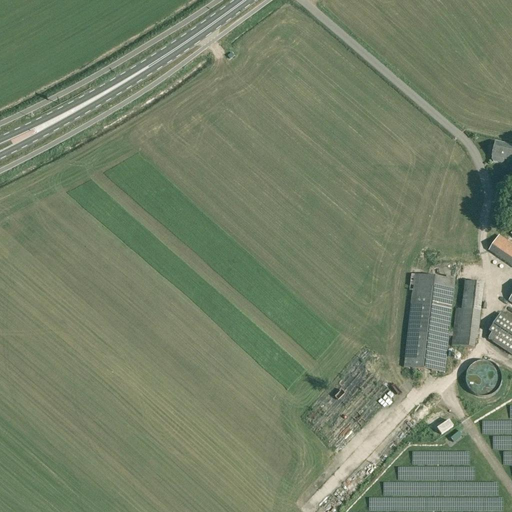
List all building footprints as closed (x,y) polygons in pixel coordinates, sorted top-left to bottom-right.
[(511,146),(494,143),(491,157),(492,157),(492,160),(493,162),(502,164),(504,162),(504,160),(511,161),(511,146)] [(490,228),(501,229),(503,220),(491,219),(490,228)] [(489,251),(511,267),(511,244),(499,236),(489,251)] [(403,368),(444,373),(455,280),(414,274),(403,368)] [(450,347),(476,349),(481,284),(464,282),(461,310),(455,309),(450,347)] [(511,295),(508,302),(511,304),(511,322),(500,315),(492,328),(489,332),(492,334),(488,339),(511,355),(511,295)] [(465,378),(465,380),(465,381),(465,383),(466,384),(466,386),(467,387),(467,389),(468,390),(469,391),(470,393),(472,394),(473,395),(474,395),(476,396),(477,397),(479,397),(480,398),(482,398),(483,398),(485,398),(486,398),(488,397),(489,397),(491,396),(492,395),(494,395),(495,394),(496,393),(497,391),(498,390),(499,389),(500,387),(500,386),(501,384),(501,383),(501,381),(501,380),(501,378),(501,376),(501,375),(500,373),(500,372),(499,371),(498,369),(497,368),(496,367),(495,366),(494,365),(492,364),(491,363),(490,363),(488,362),(486,362),(485,361),(483,361),(482,361),(480,362),(479,362),(477,363),(476,363),(474,364),(473,365),(472,366),(470,367),(469,368),(468,369),(467,371),(467,372),(466,373),(466,375),(465,376),(465,378)] [(449,421),(437,429),(441,435),(453,427),(449,421)]
